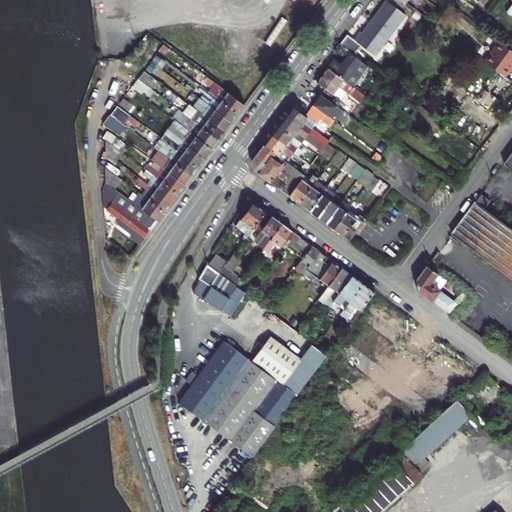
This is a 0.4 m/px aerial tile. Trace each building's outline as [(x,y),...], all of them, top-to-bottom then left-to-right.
[(381,44),(403,14),(387,2),(364,33),(381,44)] [(364,33),(361,31),(354,40),(346,34),(339,44),(352,53),(353,55),(360,45),(374,54),(381,44),(364,33)] [(511,48),(502,42),(487,62),(505,75),(511,65),(511,48)] [(352,53),(343,64),(356,74),(349,83),(353,86),(368,66),(366,64),(353,55),(352,53)] [(343,64),(335,58),(328,68),(349,83),(356,74),(343,64)] [(349,83),(328,68),(318,82),(326,88),(322,94),(333,102),(343,88),(349,93),(360,101),(365,95),(354,87),(353,86),(349,83)] [(502,100),(511,86),(511,80),(497,69),(483,87),(502,100)] [(144,71),(132,86),(144,96),(157,82),(144,71)] [(214,87),(210,92),(238,113),(245,104),(202,72),(200,75),(214,87)] [(207,96),(204,101),(232,122),(238,113),(210,92),(187,75),(184,79),(207,96)] [(343,109),(333,102),(322,94),(314,105),(325,113),(335,120),(343,109)] [(207,109),(203,114),(225,131),(232,122),(204,101),(202,99),(199,103),(207,109)] [(115,105),(103,125),(119,135),(131,115),(115,105)] [(325,113),(314,105),(306,116),(308,117),(317,124),(325,113)] [(328,139),(312,127),(304,121),(308,117),(306,116),(293,106),(286,114),(294,120),(293,122),(300,127),(301,126),(309,132),(324,144),(328,139)] [(442,121),(426,109),(416,122),(432,134),(442,121)] [(201,117),(197,123),(219,139),(225,131),(203,114),(198,110),(196,113),(201,117)] [(286,114),(278,125),(293,136),(297,131),(305,137),(321,149),(324,144),(309,132),(301,126),(300,127),(293,122),(294,120),(286,114)] [(190,131),(213,148),(219,139),(197,123),(189,117),(186,121),(194,126),(190,131)] [(187,136),(183,141),(205,158),(213,148),(190,131),(180,124),(177,128),(187,136)] [(293,136),(278,125),(272,134),(279,139),(278,141),(285,147),(286,145),(294,151),(297,147),(289,141),(293,136)] [(108,130),(102,137),(109,142),(102,151),(115,162),(128,147),(108,130)] [(128,131),(124,138),(136,145),(140,138),(128,131)] [(205,158),(183,141),(181,144),(165,133),(161,138),(166,142),(199,166),(205,158)] [(272,134),(264,144),(279,155),(283,151),(290,157),(294,151),(286,145),(285,147),(278,141),(279,139),(272,134)] [(166,142),(158,151),(192,176),(199,166),(166,142)] [(253,169),(281,189),(286,181),(295,187),(304,175),(303,173),(279,155),(264,144),(252,160),(253,169)] [(164,168),(186,184),(192,176),(158,151),(158,150),(156,153),(159,155),(158,156),(166,162),(163,167),(164,168)] [(339,150),(331,160),(340,166),(347,156),(339,150)] [(349,157),(342,167),(350,172),(357,162),(349,157)] [(164,168),(157,177),(179,194),(186,184),(164,168)] [(300,203),(317,180),(318,178),(306,169),(303,173),(304,175),(295,187),(289,195),(300,203)] [(365,186),(372,176),(374,175),(365,169),(357,180),(365,186)] [(379,181),(372,176),(365,186),(364,188),(371,192),(379,181)] [(150,186),(152,187),(172,202),(179,194),(157,177),(150,186)] [(327,187),(317,180),(300,203),(310,210),(327,187)] [(150,227),(152,229),(158,221),(127,197),(106,182),(103,193),(112,200),(114,202),(150,227)] [(145,193),(143,195),(165,211),(172,202),(152,187),(147,194),(145,193)] [(335,193),(327,187),(310,210),(318,216),(331,197),(335,193)] [(127,197),(158,221),(165,211),(143,195),(134,188),(127,197)] [(104,206),(107,208),(112,200),(103,193),(104,206)] [(475,202),(484,209),(490,201),(481,194),(475,202)] [(335,200),(331,197),(318,216),(326,222),(338,205),(333,202),(335,200)] [(334,228),(349,208),(351,205),(343,199),(338,205),(326,222),(334,228)] [(144,234),(150,227),(114,202),(112,200),(107,208),(108,209),(108,210),(123,221),(120,226),(131,234),(130,236),(141,245),(147,236),(144,234)] [(243,235),(245,237),(255,225),(265,211),(253,202),(236,226),(245,233),(243,235)] [(511,230),(484,209),(475,202),(452,234),(511,279),(511,230)] [(360,215),(349,208),(334,228),(344,236),(360,215)] [(242,268),(246,271),(263,249),(282,223),(265,211),(255,225),(263,231),(256,240),(260,243),(242,268)] [(361,213),(360,215),(344,236),(351,241),(368,218),(361,213)] [(282,223),(263,249),(271,255),(278,245),(280,247),(285,241),(305,256),(312,245),(282,223)] [(302,276),(320,251),(312,245),(305,256),(295,269),(300,271),(296,276),(292,274),(286,281),(294,287),(302,276)] [(328,257),(320,251),(302,276),(305,278),(309,273),(328,286),(329,286),(342,267),(333,260),(330,264),(325,261),(328,257)] [(209,286),(215,279),(219,273),(207,264),(199,278),(203,281),(209,286)] [(224,266),(219,273),(236,285),(241,278),(224,266)] [(416,282),(418,290),(453,316),(469,296),(457,288),(450,298),(438,289),(446,279),(429,266),(428,266),(416,282)] [(342,267),(329,286),(335,290),(325,302),(329,306),(352,275),(342,267)] [(352,275),(329,306),(340,313),(363,282),(352,275)] [(207,290),(201,286),(196,294),(221,310),(232,294),(224,289),(226,286),(215,279),(209,286),(207,290)] [(363,282),(340,313),(351,322),(375,291),(363,282)] [(179,403),(251,458),(296,397),(282,386),(300,362),(269,338),(251,362),(224,341),(179,403)] [(399,451),(413,467),(470,415),(456,399),(399,451)] [(378,511),(420,475),(413,467),(399,451),(331,511),(378,511)]
